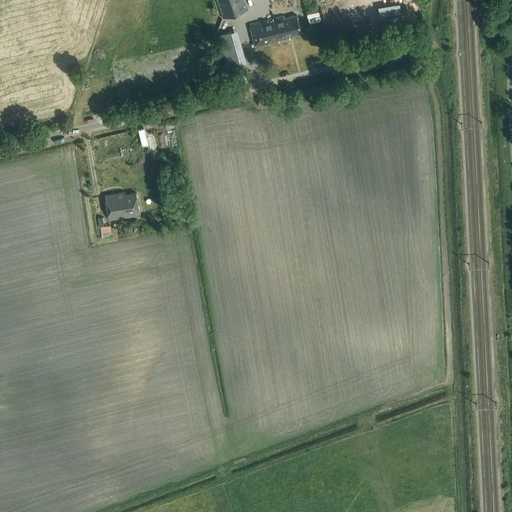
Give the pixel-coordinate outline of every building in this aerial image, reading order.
[(224,19),(248,11),(244,0),(218,0),(217,0),(224,19)] [(391,0),(392,12),(410,12),(409,0),(391,0)] [(0,45),(9,43),(0,7),(0,45)] [(319,11),(307,14),(309,23),(321,20),(319,11)] [(250,27),(256,51),(290,42),(289,39),(301,36),(297,18),(284,21),(284,19),(250,27)] [(232,32),(219,36),(229,68),(242,64),(232,32)] [(100,147),(103,146),(105,152),(118,149),(119,154),(127,152),(125,146),(131,145),(127,133),(98,141),(100,147)] [(136,215),(138,214),(135,196),(125,197),(124,194),(105,197),(108,221),(136,217),(136,215)] [(190,211),(183,213),(185,222),(192,220),(190,211)]
